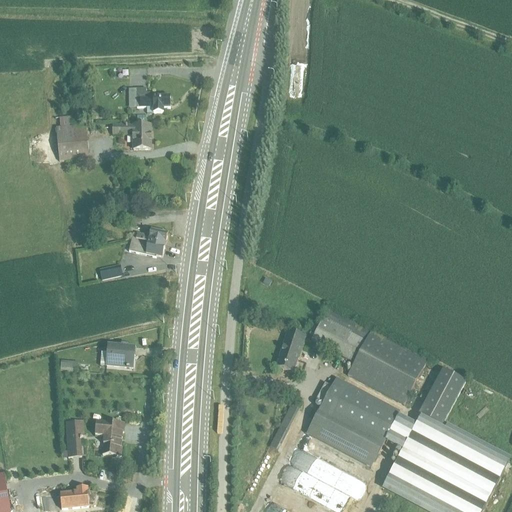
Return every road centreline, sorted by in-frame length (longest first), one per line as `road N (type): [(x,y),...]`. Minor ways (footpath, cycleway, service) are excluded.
road 1 (unclassified): [(222,511),(232,311),(266,88),(264,39),(251,1)]
road 2 (primary): [(186,484),(198,287),(251,1)]
road 3 (unknown): [(226,376),(304,390),(310,398),(255,511)]
road 4 (track): [(511,45),(388,0)]
